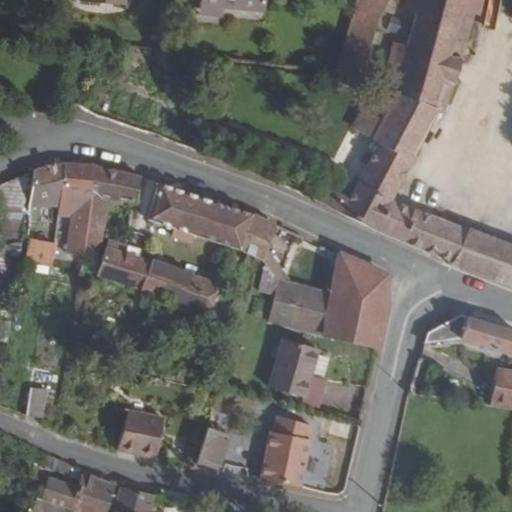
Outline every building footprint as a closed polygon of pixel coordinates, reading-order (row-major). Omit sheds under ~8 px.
[(129,10),(129,0),(84,0),(84,6),(129,10)] [(273,15),(273,0),(206,0),(206,8),(230,11),(273,15)] [(457,77),(472,4),(463,1),(463,0),(410,0),(390,88),(397,91),(372,139),(366,135),(358,151),(368,157),(343,201),(331,196),(325,206),(391,237),(432,254),(442,219),(400,204),(441,115),(446,117),(457,77)] [(378,33),(390,0),(360,0),(344,76),(355,77),(359,60),(372,61),(378,33)] [(229,18),(230,11),(206,8),(206,17),(229,18)] [(63,197),(63,165),(32,169),(29,203),(31,205),(62,206),(63,197)] [(93,200),(96,167),(63,165),(63,197),(82,197),(80,221),(73,257),(83,258),(93,200)] [(136,204),(142,178),(96,167),(93,200),(83,258),(95,260),(106,199),(136,204)] [(0,244),(19,240),(24,215),(23,174),(0,184),(0,244)] [(183,232),(194,194),(160,183),(148,222),(183,232)] [(194,240),(201,219),(196,217),(203,197),(194,194),(183,232),(182,237),(194,240)] [(207,221),(213,201),(203,197),(196,217),(201,219),(207,221)] [(214,241),(225,205),(213,201),(207,221),(201,219),(194,240),(202,242),(205,238),(214,241)] [(238,248),(249,214),(225,205),(214,241),(238,248)] [(258,255),(270,223),(249,214),(238,248),(258,255)] [(441,258),(456,225),(442,219),(432,254),(441,258)] [(511,244),(456,225),(441,258),(511,287),(511,244)] [(55,253),(58,236),(32,230),(28,248),(55,253)] [(0,309),(7,310),(19,240),(0,244),(0,309)] [(128,245),(108,241),(106,248),(126,252),(128,245)] [(155,260),(126,252),(106,248),(97,276),(147,289),(155,260)] [(223,309),(238,258),(221,253),(220,256),(214,277),(208,275),(155,260),(147,289),(154,290),(191,301),(214,307),(223,309)] [(214,277),(220,256),(214,255),(208,275),(214,277)] [(388,308),(384,276),(338,255),(323,302),(266,284),(256,313),(377,353),(388,308)] [(209,321),(214,307),(191,301),(187,315),(209,321)] [(511,352),(511,330),(464,315),(427,333),(425,341),(457,336),(511,352)] [(164,342),(167,327),(148,322),(145,337),(164,342)] [(304,395),(319,347),(286,336),(271,384),(304,395)] [(321,406),(337,353),(319,347),(304,395),(302,401),(321,406)] [(511,371),(421,357),(412,393),(511,409),(511,371)] [(44,420),(48,395),(31,392),(27,416),(44,420)] [(159,458),(166,418),(131,412),(124,453),(159,458)] [(297,479),(309,437),(306,436),(310,422),(278,413),(273,429),(270,429),(258,474),(297,479)] [(221,468),(232,433),(212,425),(200,461),(221,468)] [(113,503),(119,481),(95,474),(86,470),(84,476),(66,472),(63,478),(51,475),(45,495),(89,511),(119,511),(121,505),(113,503)] [(155,511),(161,491),(127,483),(121,505),(119,511),(155,511)]
